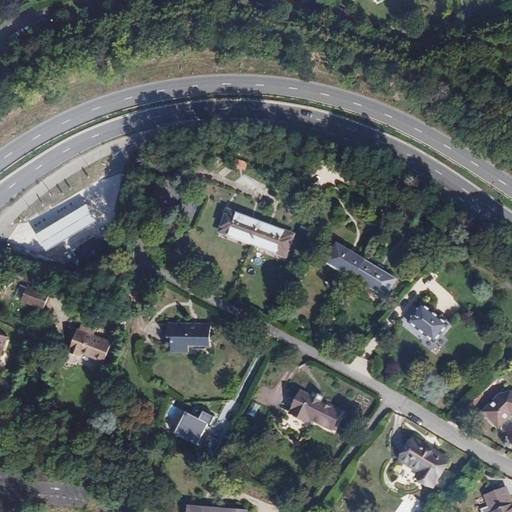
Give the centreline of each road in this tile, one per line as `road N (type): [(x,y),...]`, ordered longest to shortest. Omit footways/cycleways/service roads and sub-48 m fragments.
road 1 (primary): [(511,186),(415,127),(332,95),(254,81),(180,85),(112,101),(53,125),(0,160)]
road 2 (residential): [(511,465),(385,386),(140,258)]
road 3 (primary): [(249,109),(326,118),(405,153),(511,224)]
road 4 (unclassified): [(0,227),(86,157),(249,109)]
road 5 (primary): [(0,195),(99,132),(204,109),(249,109)]
road 6 (residential): [(314,166),(241,141),(189,151),(172,174)]
road 7 (unknown): [(400,395),(310,511)]
